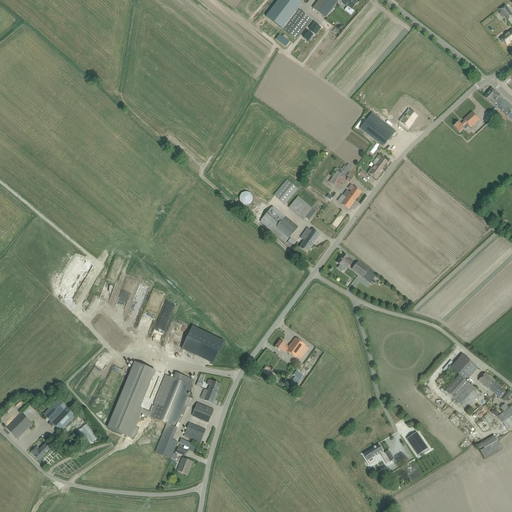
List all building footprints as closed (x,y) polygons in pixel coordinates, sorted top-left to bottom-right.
[(296,0),(279,0),(266,17),(283,30),(298,10),(297,9),(301,4),(296,0)] [(318,0),(313,8),(325,18),(337,2),(341,5),(343,3),(345,5),(347,7),(344,10),(351,15),(354,11),(352,9),(358,2),(354,0),(344,0),(344,1),(342,0),(318,0)] [(505,5),(500,9),(502,12),(504,15),(508,20),(511,17),(511,14),(509,11),(505,5)] [(298,10),(283,30),(296,40),(311,20),(298,10)] [(314,23),(309,30),(316,35),(321,28),(319,26),(314,23)] [(502,38),(500,40),(502,43),(504,41),(507,44),(511,40),(511,29),(506,35),(502,38)] [(308,31),(303,38),(308,42),(313,35),(308,31)] [(286,47),(290,42),(279,34),(276,39),(286,47)] [(511,106),(500,95),(492,88),(484,97),(488,100),(496,108),(497,108),(507,117),(507,116),(511,120),(511,106)] [(500,124),(506,117),(498,111),(495,108),(491,112),(493,115),(492,117),(500,124)] [(400,122),(408,128),(412,123),(417,116),(411,111),(403,120),(402,119),(400,122)] [(454,126),(457,130),(459,132),(463,128),(464,128),(465,129),(468,126),(469,126),(470,128),(479,120),(476,116),(472,112),(463,120),(464,121),(461,124),(458,122),(454,126)] [(368,118),(360,129),(368,135),(375,140),(379,144),(383,147),(392,136),(396,131),(372,113),(368,118)] [(378,155),(372,163),(382,170),(387,162),(378,155)] [(332,177),(329,182),(338,188),(346,177),(344,176),(348,172),(344,169),(346,166),(343,164),(337,171),(332,177)] [(376,179),(383,171),(374,164),(368,173),(376,179)] [(298,189),(287,179),(274,195),(285,204),(298,189)] [(361,192),(357,189),(351,184),(348,188),(351,191),(350,192),(347,190),(343,195),(342,194),(337,201),(344,207),(348,210),(361,192)] [(244,205),(245,205),(246,205),(247,205),(248,205),(249,205),(249,204),(250,203),(251,203),(252,202),(252,201),(252,200),(253,199),(253,198),(252,197),(251,195),(251,194),(250,194),(249,193),(248,192),(247,192),(246,192),(245,192),(244,192),(243,193),(242,193),(241,195),(240,195),(240,196),(239,198),(239,199),(240,200),(240,201),(240,202),(241,203),(242,204),(243,204),(244,205)] [(309,220),(316,211),(298,196),(288,208),(303,220),(305,217),(309,220)] [(286,242),(289,238),(299,227),(286,217),(272,206),(260,221),(286,242)] [(307,228),(300,238),(304,241),(299,247),(307,253),(320,235),(312,229),(311,230),(307,228)] [(296,243),(291,238),(287,243),(292,247),(296,243)] [(350,266),(353,262),(348,258),(343,254),(337,262),(340,265),(338,268),(342,271),(344,271),(349,265),(350,266)] [(358,261),(352,269),(363,278),(363,277),(367,272),(369,270),(358,261)] [(354,284),(358,286),(363,278),(360,276),(354,284)] [(132,310),(129,317),(138,320),(141,313),(132,310)] [(166,330),(169,322),(162,320),(163,316),(162,316),(158,327),(166,330)] [(192,326),(181,349),(209,362),(214,364),(224,341),(192,326)] [(286,351),(296,358),(306,345),(295,338),(289,347),(285,345),(286,344),(280,340),(275,347),(280,351),(283,348),(286,351)] [(482,395),(466,381),(475,372),(478,368),(463,354),(459,358),(450,367),(459,375),(445,390),(467,409),(476,398),(478,400),(482,395)] [(150,417),(152,413),(143,409),(159,372),(134,362),(107,427),(132,438),(141,414),(150,418),(150,417)] [(265,368),(263,372),(272,378),(274,375),(265,368)] [(439,383),(445,388),(456,376),(451,370),(439,383)] [(179,413),(191,385),(193,380),(175,373),(173,378),(165,375),(153,403),(155,404),(152,413),(150,417),(174,427),(180,413),(179,413)] [(495,394),(501,388),(494,381),(485,373),(482,376),(478,381),(487,388),(488,388),(495,394)] [(211,385),(208,391),(204,389),(204,391),(200,399),(213,404),(221,385),(209,379),(207,384),(211,385)] [(501,401),(502,399),(504,401),(511,394),(508,391),(506,393),(505,392),(505,391),(501,388),(495,394),(498,397),(497,398),(501,401)] [(184,405),(190,408),(193,399),(188,397),(184,405)] [(48,424),(51,427),(53,425),(60,432),(76,416),(58,399),(43,414),(50,422),(48,424)] [(214,410),(209,408),(197,403),(192,416),(204,421),(209,423),(214,410)] [(500,408),(504,412),(498,416),(507,429),(511,425),(511,406),(510,408),(505,404),(500,408)] [(481,405),(469,415),(484,432),(488,428),(489,427),(488,426),(491,423),(492,425),(495,422),(481,405)] [(7,428),(18,439),(33,424),(21,413),(10,425),(7,428)] [(206,430),(201,428),(189,423),(184,436),(200,443),(206,430)] [(90,448),(100,441),(91,425),(80,432),(90,448)] [(175,431),(165,427),(155,452),(171,458),(174,451),(177,442),(171,439),(175,431)] [(416,432),(406,439),(418,455),(428,448),(420,437),(418,434),(416,432)] [(485,459),(502,449),(494,436),(477,446),(485,459)] [(39,461),(42,458),(45,455),(44,454),(50,448),(45,444),(40,449),(37,446),(30,453),(39,461)] [(379,445),(363,454),(367,460),(380,453),(381,455),(387,464),(390,462),(394,459),(389,450),(384,453),(379,445)] [(187,452),(178,448),(176,452),(186,456),(187,452)] [(192,462),(183,458),(178,471),(187,475),(190,466),(191,467),(192,462)]
